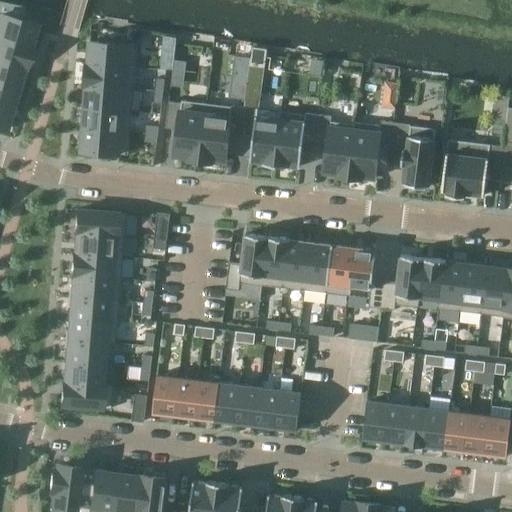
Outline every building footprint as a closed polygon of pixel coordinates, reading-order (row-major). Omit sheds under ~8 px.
[(0,37),(30,46),(30,45),(36,25),(0,14),(0,37)] [(24,68),(25,68),(31,46),(30,45),(30,46),(0,37),(0,60),(24,67),(24,68)] [(88,63),(136,67),(138,45),(90,42),(88,63)] [(175,58),(166,57),(164,70),(173,71),(175,58)] [(236,57),(230,97),(245,99),(251,60),(236,57)] [(24,67),(0,60),(0,82),(18,88),(24,68),(24,67)] [(136,67),(88,63),(87,63),(85,87),(86,87),(134,90),(136,67)] [(157,78),(156,91),(164,92),(166,79),(157,78)] [(399,83),(385,81),(384,91),(382,107),(396,109),(399,83)] [(18,88),(0,82),(0,105),(12,109),(18,88)] [(86,87),(85,108),(132,112),(134,90),(86,87)] [(164,92),(156,91),(154,103),(163,104),(164,92)] [(506,127),(508,108),(510,97),(495,95),(491,125),(506,127)] [(188,159),(200,160),(207,104),(182,100),(182,103),(169,101),(166,128),(178,129),(175,156),(188,157),(188,159)] [(231,107),(207,104),(200,160),(213,162),(213,160),(225,161),(229,132),(241,133),(244,107),(232,106),(231,107)] [(0,128),(6,130),(12,109),(0,105),(0,128)] [(281,112),(244,107),(241,133),(254,135),(251,161),(263,162),(263,164),(275,165),(281,112)] [(85,108),(83,129),(131,133),(132,112),(85,108)] [(306,114),(281,112),(275,165),(288,167),(288,165),(301,166),(304,139),(316,140),(319,114),(307,113),(306,114)] [(348,176),(355,124),(331,122),(332,116),(319,114),(316,140),(328,142),(325,172),(338,173),(337,175),(348,176)] [(378,147),(391,149),(394,122),(381,120),(381,125),(355,122),(355,124),(348,176),(362,177),(375,178),(378,147)] [(394,122),(391,149),(403,150),(401,165),(405,165),(403,183),(407,184),(407,187),(425,189),(426,186),(429,186),(436,128),(411,125),(411,124),(394,122)] [(147,125),(146,133),(159,135),(160,126),(147,125)] [(129,155),(131,133),(83,129),(81,151),(129,155)] [(159,135),(146,133),(145,142),(158,143),(159,135)] [(448,139),(442,190),(446,191),(446,195),(465,197),(465,193),(484,195),(486,179),(500,181),(500,178),(504,146),(448,139)] [(511,142),(504,142),(504,146),(500,178),(511,179),(511,142)] [(77,210),(76,232),(77,232),(123,235),(125,214),(77,210)] [(158,213),(154,239),(167,241),(170,215),(158,213)] [(123,235),(77,232),(75,253),(122,257),(123,235)] [(263,285),(269,237),(246,234),(242,264),(229,263),(226,289),(239,290),(240,283),(263,286),(263,285)] [(263,285),(284,287),(290,240),(291,240),(291,239),(269,237),(263,285)] [(166,250),(167,241),(154,239),(153,248),(166,250)] [(284,287),(306,290),(311,243),(291,240),(290,240),(284,287)] [(332,246),(311,243),(306,290),(327,293),(333,246),(332,246)] [(332,245),(332,246),(333,246),(327,293),(349,295),(355,247),(332,245)] [(382,308),(385,282),(373,280),(376,250),(355,247),(349,295),(370,298),(369,306),(382,308)] [(73,275),(119,278),(120,278),(122,257),(75,253),(74,253),(73,275)] [(420,297),(419,297),(424,258),(401,255),(398,283),(385,282),(382,308),(395,310),(396,305),(419,308),(420,297)] [(440,300),(445,261),(446,261),(446,260),(424,258),(419,297),(420,297),(439,300),(440,300)] [(466,264),(446,261),(445,261),(440,300),(439,300),(438,308),(461,311),(466,264)] [(482,314),(488,266),(466,264),(461,311),(482,314)] [(509,269),(508,269),(488,266),(482,314),(503,316),(502,317),(503,318),(509,269)] [(156,282),(157,269),(148,267),(146,281),(156,282)] [(511,268),(508,268),(508,269),(509,269),(503,318),(511,318),(511,268)] [(117,300),(119,278),(73,275),(72,296),(117,300)] [(153,304),(155,291),(146,290),(144,303),(153,304)] [(72,296),(70,318),(116,322),(117,300),(72,296)] [(153,304),(144,303),(142,315),(152,316),(153,304)] [(114,343),(116,322),(70,318),(68,340),(104,342),(114,343)] [(266,328),(279,330),(280,321),(268,320),(266,328)] [(293,323),(280,321),(279,330),(291,332),(293,323)] [(183,335),(185,325),(175,324),(174,334),(183,335)] [(309,334),(322,335),(323,327),(310,325),(309,334)] [(205,328),(196,326),(194,337),(204,338),(205,328)] [(335,328),(323,327),(322,335),(334,337),(335,328)] [(205,328),(204,338),(213,339),(214,329),(205,328)] [(245,332),(236,331),(235,342),(244,343),(245,332)] [(154,347),(156,334),(146,332),(145,346),(154,347)] [(245,332),(244,343),(254,344),(255,334),(245,332)] [(277,336),(275,347),(285,348),(286,337),(277,336)] [(295,339),(286,337),(285,348),(294,349),(295,339)] [(422,348),(434,349),(435,341),(423,339),(422,348)] [(67,361),(103,364),(104,342),(68,340),(67,361)] [(448,342),(435,341),(434,349),(447,351),(448,342)] [(464,353),(477,355),(478,346),(466,344),(464,353)] [(491,347),(478,346),(477,355),(489,356),(491,347)] [(395,351),(386,350),(384,360),(394,361),(395,351)] [(394,361),(403,362),(404,352),(395,351),(394,361)] [(151,368),(153,356),(144,355),(142,367),(151,368)] [(425,365),(434,366),(435,356),(426,355),(425,365)] [(434,366),(443,367),(445,357),(435,356),(434,366)] [(465,370),(475,371),(476,361),(467,360),(465,370)] [(65,383),(101,386),(103,364),(67,361),(65,383)] [(485,362),(476,361),(475,371),(484,372),(485,362)] [(496,363),(495,373),(505,375),(506,364),(496,363)] [(151,368),(142,367),(141,380),(150,381),(151,368)] [(153,413),(174,415),(179,377),(158,375),(153,413)] [(174,415),(194,418),(199,380),(179,377),(174,415)] [(194,418),(215,420),(219,382),(199,380),(194,418)] [(219,382),(215,420),(235,423),(239,385),(219,382)] [(101,386),(65,383),(64,383),(62,404),(110,407),(111,386),(101,386)] [(235,423),(255,425),(260,387),(239,385),(235,423)] [(280,390),(260,387),(255,425),(275,428),(280,390)] [(280,390),(275,428),(297,431),(301,392),(280,390)] [(145,421),(148,395),(135,394),(132,420),(145,421)] [(363,439),(384,441),(389,403),(367,401),(363,439)] [(384,441),(404,444),(409,406),(389,403),(384,441)] [(404,444),(424,446),(429,408),(409,406),(404,444)] [(424,446),(445,449),(449,411),(429,408),(424,446)] [(465,451),(470,413),(449,411),(445,449),(465,451)] [(470,413),(465,451),(485,454),(490,416),(470,413)] [(506,457),(511,418),(490,416),(485,454),(506,457)] [(90,508),(95,470),(80,468),(56,465),(55,468),(53,468),(50,492),(53,492),(50,509),(72,511),(88,511),(90,508)] [(95,470),(90,508),(88,511),(117,511),(122,474),(95,470)] [(139,511),(144,476),(143,476),(122,474),(117,511),(139,511)] [(139,511),(176,511),(177,511),(163,510),(167,478),(143,475),(143,476),(144,476),(139,511)] [(214,511),(218,482),(193,481),(189,511),(214,511)] [(239,511),(243,487),(229,485),(230,484),(218,482),(214,511),(239,511)] [(291,511),(293,496),(282,494),(282,496),(269,494),(266,511),(291,511)] [(316,511),(318,500),(305,498),(305,497),(293,496),(291,511),(316,511)] [(343,511),(368,511),(369,503),(358,502),(358,503),(344,501),(343,511)] [(368,511),(393,511),(394,507),(380,506),(381,504),(369,503),(368,511)]
